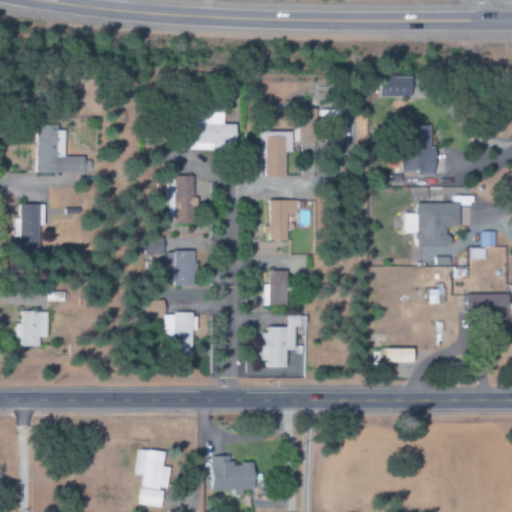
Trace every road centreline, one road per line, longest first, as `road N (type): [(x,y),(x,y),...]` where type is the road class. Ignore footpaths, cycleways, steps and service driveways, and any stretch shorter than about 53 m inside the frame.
road 1 (residential): [(511,400),(0,400)]
road 2 (tertiary): [(30,0),(214,18),(511,20)]
road 3 (residential): [(226,401),(226,167)]
